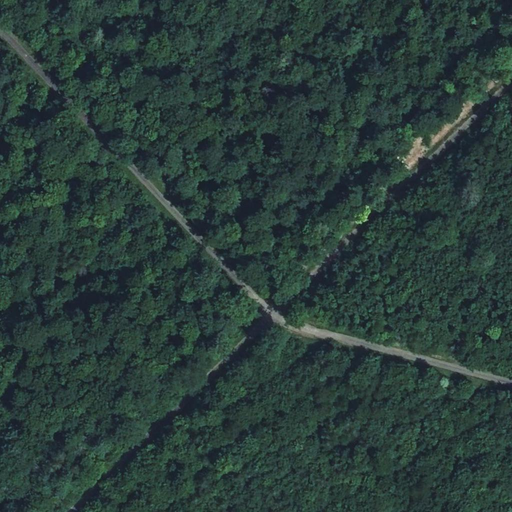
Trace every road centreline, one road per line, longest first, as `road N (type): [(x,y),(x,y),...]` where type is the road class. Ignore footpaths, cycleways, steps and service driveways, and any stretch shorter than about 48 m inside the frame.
road 1 (track): [(278,315),(0,22)]
road 2 (track): [(278,315),(511,89)]
road 3 (track): [(72,511),(278,315)]
road 4 (track): [(511,380),(278,315)]
